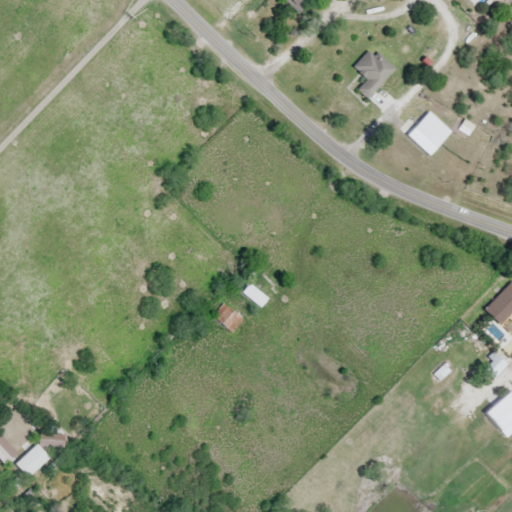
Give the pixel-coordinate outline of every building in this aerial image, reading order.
[(310,0),(283,0),(297,13),(310,0)] [(363,80),(354,90),(364,100),(392,69),(374,53),(371,57),(365,51),(349,68),(363,80)] [(511,286),(509,283),(481,310),(496,326),(511,310),(511,286)] [(238,294),(257,309),(264,299),(245,284),(238,294)] [(211,318),(229,333),(239,321),(222,305),(211,318)] [(511,354),(511,335),(488,363),(498,371),(511,354)] [(45,459),(32,445),(11,465),(24,479),(45,459)]
